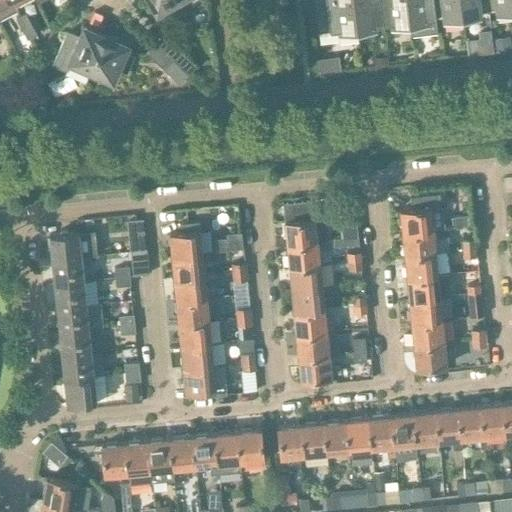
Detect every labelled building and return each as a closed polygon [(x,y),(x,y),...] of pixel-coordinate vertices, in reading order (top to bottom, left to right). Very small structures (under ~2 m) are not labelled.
[(150,0),(157,11),(175,0),(150,0)] [(337,33),(358,31),(354,0),(325,0),(329,29),(337,28),(337,33)] [(354,0),(358,31),(377,28),(376,24),(383,23),(380,0),(354,0)] [(380,0),(383,23),(389,22),(390,27),(410,25),(407,0),(380,0)] [(407,0),(410,25),(411,34),(436,32),(435,16),(436,16),(433,0),(407,0)] [(433,0),(436,16),(441,15),(442,21),(462,18),(460,0),(433,0)] [(460,0),(462,18),(482,16),(481,10),(488,9),(487,0),(460,0)] [(511,0),(487,0),(488,9),(494,8),(495,14),(511,11),(511,0)] [(30,32),(32,35),(37,33),(25,11),(20,14),(30,32)] [(16,16),(26,35),(30,32),(20,14),(16,16)] [(62,41),(52,64),(66,70),(69,64),(89,72),(104,35),(84,26),(80,34),(67,29),(62,41)] [(490,28),(478,30),(479,37),(481,52),(493,51),(490,28)] [(26,35),(12,42),(27,69),(34,58),(29,49),(37,45),(32,35),(30,32),(26,35)] [(155,42),(173,59),(181,50),(164,33),(155,42)] [(104,35),(89,72),(105,80),(113,83),(119,69),(126,72),(133,55),(124,51),(127,44),(104,35)] [(510,35),(492,37),(494,50),(494,51),(511,49),(510,35)] [(146,51),(164,68),(179,83),(188,73),(173,59),(155,42),(146,51)] [(387,56),(373,57),(374,66),(388,64),(387,56)] [(326,57),(317,58),(319,71),(328,69),(326,57)] [(402,231),(444,227),(432,227),(430,204),(427,205),(426,196),(418,197),(418,205),(399,207),(402,231)] [(284,219),(286,243),(317,240),(328,239),(325,215),(314,216),(313,206),(293,208),(294,218),(284,219)] [(468,214),(451,215),(452,225),(469,224),(468,214)] [(339,217),(341,234),(356,233),(354,215),(339,217)] [(146,249),(143,218),(127,219),(129,250),(130,250),(146,249)] [(169,231),(171,255),(202,253),(199,219),(179,221),(180,230),(169,231)] [(402,231),(404,254),(435,251),(433,236),(445,235),(444,227),(402,231)] [(49,233),(51,258),(81,255),(78,230),(49,233)] [(241,231),(226,232),(227,236),(228,246),(228,248),(242,247),(241,231)] [(461,238),(462,248),(475,247),(474,237),(461,238)] [(286,243),(289,266),(319,263),(317,240),(286,243)] [(463,256),(476,255),(475,247),(462,248),(463,256)] [(346,251),(347,260),(360,259),(359,250),(346,251)] [(404,254),(406,276),(437,273),(435,251),(404,254)] [(171,255),(173,278),(204,275),(202,253),(171,255)] [(51,258),(54,282),(83,279),(81,255),(51,258)] [(348,269),(361,267),(360,259),(347,260),(348,269)] [(231,262),(232,272),(246,271),(244,260),(231,262)] [(289,266),(291,289),(321,286),(319,263),(289,266)] [(113,266),(114,276),(129,275),(128,265),(113,266)] [(233,280),(246,278),(246,271),(232,272),(233,280)] [(449,272),(437,273),(438,283),(450,282),(449,272)] [(406,276),(409,298),(439,295),(438,283),(437,273),(406,276)] [(115,285),(130,284),(129,275),(114,276),(115,285)] [(173,278),(175,300),(207,297),(204,275),(173,278)] [(54,282),(56,306),(86,303),(83,279),(54,282)] [(467,283),(467,293),(480,291),(479,282),(467,283)] [(291,289),(293,311),(324,308),(321,286),(291,289)] [(480,291),(467,293),(468,301),(480,300),(480,291)] [(352,295),(353,305),(365,304),(364,294),(352,295)] [(409,298),(411,321),(442,318),(439,295),(409,298)] [(175,300),(178,323),(209,320),(207,297),(175,300)] [(56,306),(59,330),(88,327),(86,303),(56,306)] [(353,312),(366,311),(365,304),(353,305),(353,312)] [(236,307),(237,317),(250,316),(249,306),(236,307)] [(293,311),(296,333),(334,329),(334,328),(326,328),(324,308),(293,311)] [(118,314),(119,324),(134,323),(133,312),(118,314)] [(237,325),(251,324),(250,316),(237,317),(237,325)] [(411,321),(413,343),(444,340),(442,318),(411,321)] [(178,323),(180,345),(211,343),(209,320),(178,323)] [(120,333),(135,332),(134,323),(119,324),(120,333)] [(59,330),(61,354),(91,351),(88,327),(59,330)] [(252,337),(251,327),(242,328),(243,338),(252,337)] [(471,328),(472,337),(485,336),(484,327),(471,328)] [(296,333),(298,355),(328,352),(327,337),(334,336),(334,329),(296,333)] [(352,336),(353,349),(365,348),(364,335),(352,336)] [(472,346),(485,345),(485,336),(472,337),(472,346)] [(416,367),(446,363),(444,340),(413,343),(416,367)] [(180,345),(182,368),(213,365),(211,343),(180,345)] [(366,359),(365,348),(353,349),(354,360),(366,359)] [(61,354),(64,378),(93,375),(91,351),(61,354)] [(241,352),(242,363),(254,361),(253,351),(241,352)] [(298,355),(300,378),(331,375),(328,352),(298,355)] [(123,362),(124,372),(139,371),(137,360),(123,362)] [(243,369),(255,368),(254,361),(242,363),(243,369)] [(182,368),(185,390),(189,390),(189,395),(223,391),(223,386),(216,386),(213,365),(182,368)] [(243,369),(241,370),(243,392),(257,390),(255,368),(243,369)] [(125,381),(140,380),(139,371),(124,372),(125,381)] [(93,375),(64,378),(66,403),(68,403),(96,400),(93,375)] [(125,400),(139,399),(137,381),(123,383),(125,400)] [(511,400),(501,402),(504,433),(511,432),(511,400)] [(478,404),(482,435),(504,433),(501,402),(478,404)] [(456,406),(461,447),(462,446),(461,437),(482,435),(478,404),(456,406)] [(434,408),(438,440),(452,438),(453,447),(461,447),(456,406),(434,408)] [(412,411),(415,442),(438,440),(434,408),(412,411)] [(390,413),(394,456),(395,456),(394,444),(415,442),(412,411),(390,413)] [(366,415),(370,447),(386,446),(387,456),(394,456),(390,413),(366,415)] [(345,418),(348,449),(370,447),(366,415),(345,418)] [(322,420),(325,452),(348,449),(345,418),(322,420)] [(300,422),(303,454),(325,452),(322,420),(300,422)] [(280,456),(303,454),(300,422),(277,424),(280,456)] [(236,429),(240,469),(241,469),(240,459),(263,457),(260,427),(236,429)] [(213,431),(217,471),(240,469),(236,429),(213,431)] [(191,434),(194,464),(209,462),(210,472),(217,471),(213,431),(191,434)] [(169,436),(172,466),(194,464),(191,434),(169,436)] [(54,435),(49,437),(64,450),(65,446),(59,435),(54,435)] [(146,438),(150,480),(173,477),(172,466),(169,436),(146,438)] [(129,482),(150,480),(146,438),(124,440),(128,471),(129,480),(129,482)] [(104,473),(128,471),(124,440),(101,443),(104,473)] [(295,491),(288,491),(286,473),(276,473),(279,503),(280,502),(280,504),(295,503),(295,501),(296,501),(295,491)] [(46,476),(42,499),(72,505),(76,481),(46,476)] [(487,478),(488,491),(510,489),(509,476),(487,478)] [(374,489),(375,496),(376,503),(385,502),(384,489),(383,489),(382,477),(374,477),(374,489)] [(464,480),(466,493),(488,491),(487,478),(473,480),(473,479),(464,480)] [(129,480),(120,481),(121,494),(130,493),(129,482),(129,480)] [(456,481),(457,494),(466,493),(464,480),(456,481)] [(420,485),(421,498),(443,496),(441,484),(429,485),(429,484),(420,485)] [(411,486),(412,499),(421,498),(420,485),(411,486)] [(366,490),(367,504),(376,503),(375,496),(374,489),(366,490)] [(102,495),(100,510),(112,511),(114,511),(113,496),(106,490),(102,495)] [(330,494),(331,508),(340,507),(339,493),(330,494)] [(321,495),(322,509),(331,508),(330,494),(321,495)] [(299,497),(300,511),(309,510),(308,496),(299,497)] [(494,511),(511,510),(510,502),(510,497),(492,499),(494,511)] [(42,499),(39,511),(70,511),(72,505),(42,499)] [(467,501),(467,511),(476,511),(476,500),(467,501)] [(458,511),(467,511),(467,501),(458,502),(458,511)] [(244,511),(243,503),(236,504),(236,511),(244,511)] [(253,511),(253,503),(243,503),(244,511),(253,511)]
